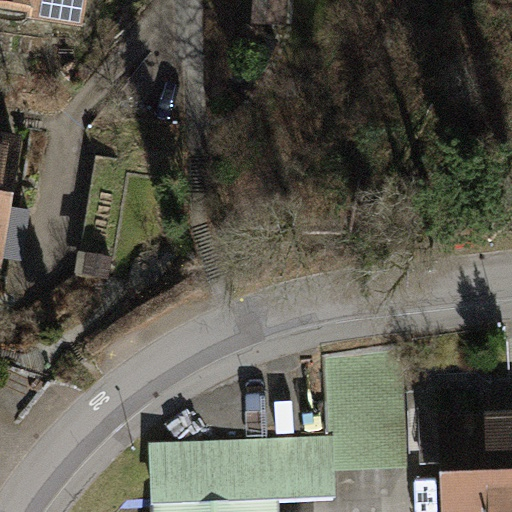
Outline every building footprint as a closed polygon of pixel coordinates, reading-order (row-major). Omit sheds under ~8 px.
[(0,0),(0,22),(7,24),(10,0),(0,0)] [(86,35),(91,0),(10,0),(7,24),(86,35)] [(288,0),(252,0),(252,22),(287,23),(288,0)] [(0,279),(10,281),(31,155),(0,149),(0,279)] [(326,437),(151,445),(153,511),(276,511),(276,499),(339,497),(338,468),(401,466),(396,349),(323,352),(326,437)] [(511,511),(511,411),(443,415),(447,511),(511,511)]
